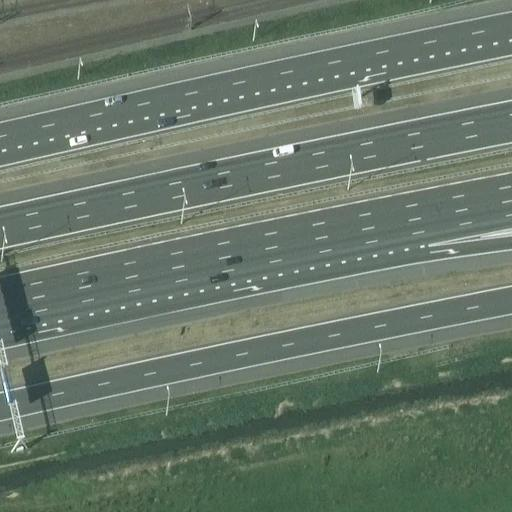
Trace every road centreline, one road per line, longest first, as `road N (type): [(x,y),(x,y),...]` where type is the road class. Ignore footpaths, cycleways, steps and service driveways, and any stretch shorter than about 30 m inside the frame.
road 1 (motorway): [(511,29),(0,140)]
road 2 (motorway): [(511,129),(0,237)]
road 3 (motorway): [(0,406),(511,303)]
road 4 (motorway): [(0,310),(337,237)]
road 5 (motorway): [(337,237),(511,205)]
road 6 (motorway): [(337,237),(511,227)]
